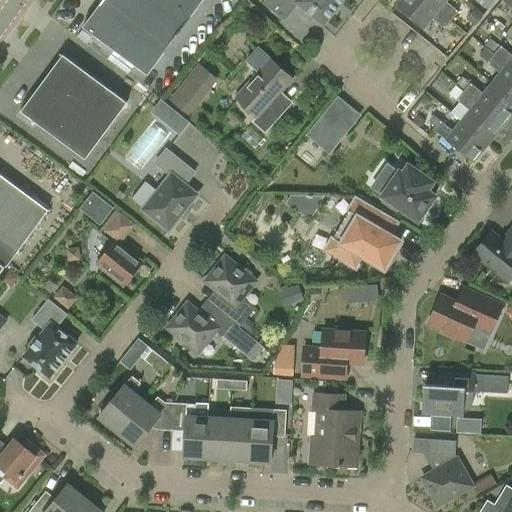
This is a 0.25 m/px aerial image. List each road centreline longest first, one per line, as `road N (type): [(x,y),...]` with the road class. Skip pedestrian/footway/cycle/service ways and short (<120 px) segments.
road 1 (residential): [(390,495),(407,296),(498,181),(511,176)]
road 2 (residential): [(390,495),(136,479),(65,425),(61,412)]
road 3 (residential): [(61,412),(204,237)]
